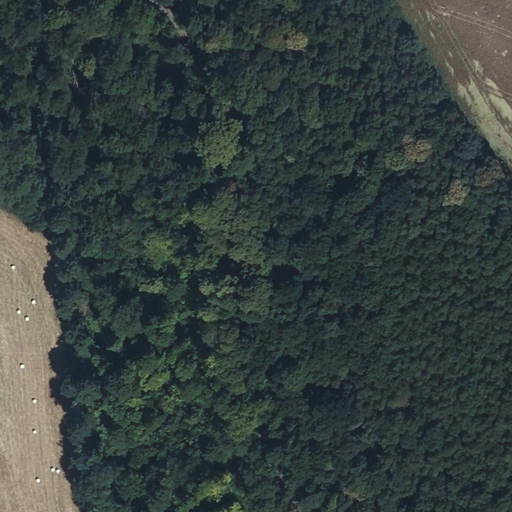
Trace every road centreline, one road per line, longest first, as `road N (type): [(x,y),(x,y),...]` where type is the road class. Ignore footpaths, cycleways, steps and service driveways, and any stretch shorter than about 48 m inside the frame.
road 1 (unclassified): [(305,511),(259,408),(231,157),(209,66),(187,32),(142,0)]
road 2 (track): [(216,90),(242,124),(291,314),(325,382),(349,414),(459,511)]
